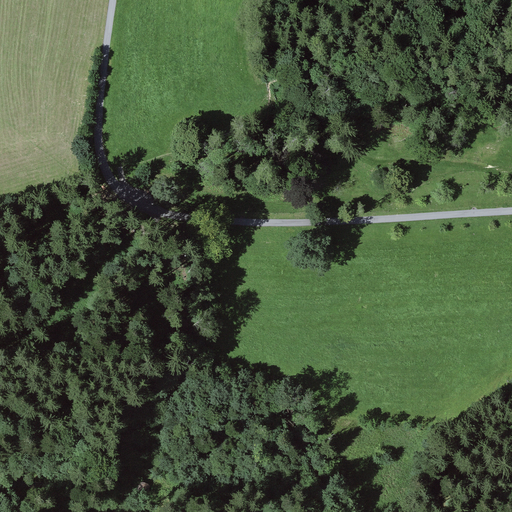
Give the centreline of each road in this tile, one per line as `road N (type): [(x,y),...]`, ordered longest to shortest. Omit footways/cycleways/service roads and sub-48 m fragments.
road 1 (unclassified): [(115,0),(99,100),(101,165),(116,190),(140,203),(225,225),(511,214)]
road 2 (track): [(0,409),(194,483),(233,511)]
road 3 (track): [(435,511),(462,458),(511,419)]
